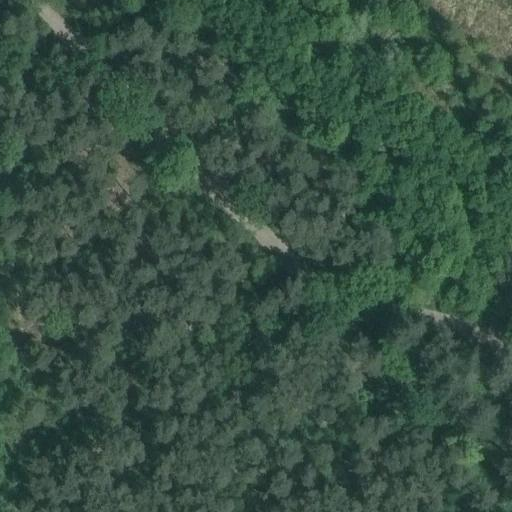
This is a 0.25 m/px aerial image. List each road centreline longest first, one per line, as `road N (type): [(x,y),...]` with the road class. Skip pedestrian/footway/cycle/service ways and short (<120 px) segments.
road 1 (track): [(45,0),(351,312)]
road 2 (track): [(351,312),(407,312),(511,340)]
